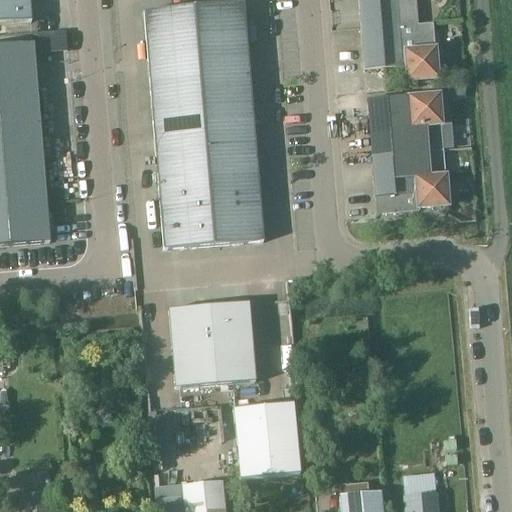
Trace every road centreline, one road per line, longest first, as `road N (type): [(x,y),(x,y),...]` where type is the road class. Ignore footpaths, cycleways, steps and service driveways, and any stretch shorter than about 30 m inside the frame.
road 1 (unclassified): [(505,511),(488,275),(468,255),(329,264),(306,0)]
road 2 (unclassified): [(0,292),(108,282),(85,0)]
road 3 (unknown): [(279,266),(283,390)]
